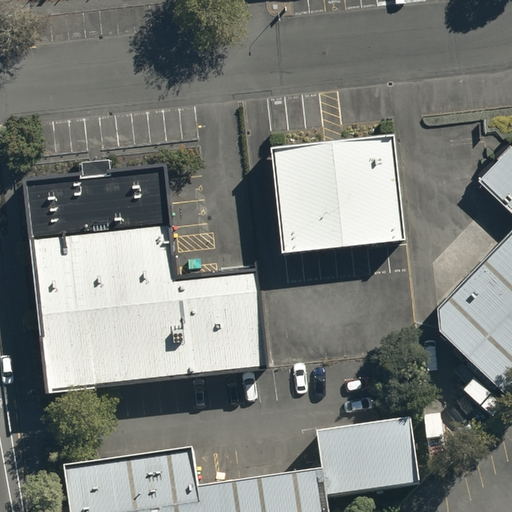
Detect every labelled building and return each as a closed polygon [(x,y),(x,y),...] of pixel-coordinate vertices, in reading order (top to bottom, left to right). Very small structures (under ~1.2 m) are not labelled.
[(271,139),(278,244),(402,235),(395,130),(271,139)] [(511,229),(426,318),(503,392),(511,382),(511,140),(478,175),(511,208),(511,229)] [(161,155),(26,168),(48,383),(264,361),(253,260),(173,269),(161,155)] [(409,420),(317,427),(322,492),(414,485),(409,420)] [(188,446),(63,463),(69,511),(317,511),(311,464),(193,480),(188,446)]
